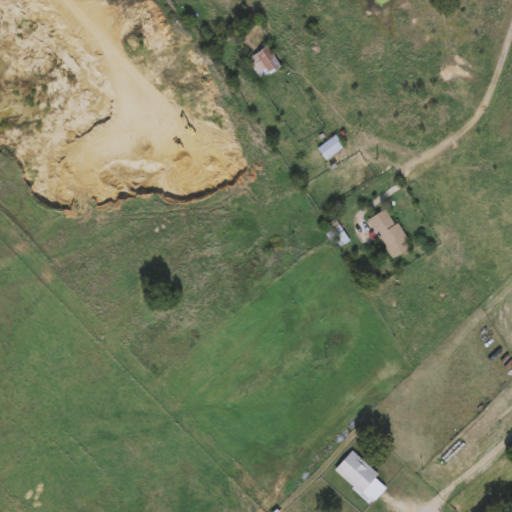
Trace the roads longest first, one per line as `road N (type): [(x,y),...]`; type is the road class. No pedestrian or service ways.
road 1 (residential): [(511,23),(479,114),(447,156),(387,138),(353,112),(311,43),(278,12)]
road 2 (residential): [(447,156),(481,328),(511,347)]
